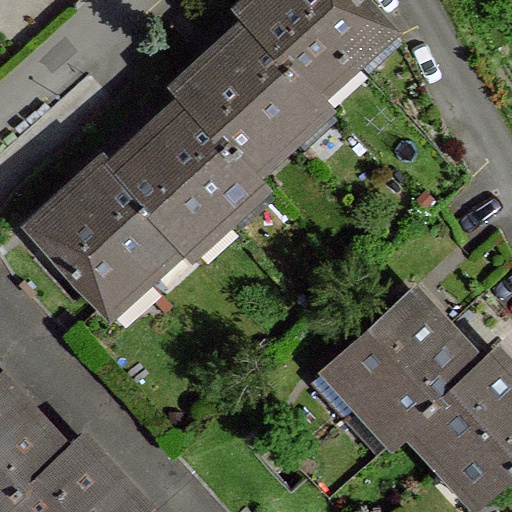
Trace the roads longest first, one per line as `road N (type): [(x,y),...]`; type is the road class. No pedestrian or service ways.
road 1 (residential): [(418,0),(511,170)]
road 2 (residential): [(127,0),(0,111)]
